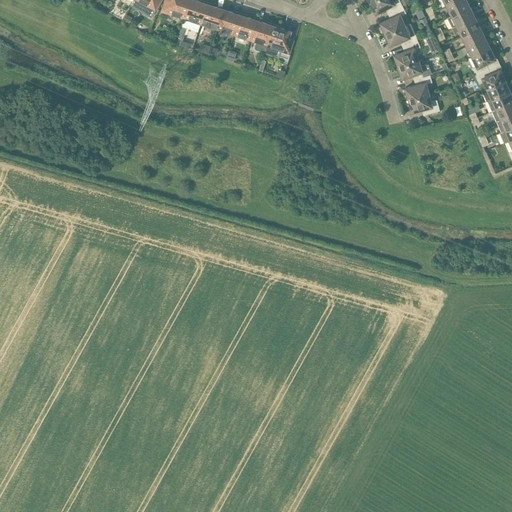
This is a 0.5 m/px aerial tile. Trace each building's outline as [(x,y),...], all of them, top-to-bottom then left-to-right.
[(133,0),(131,6),(144,13),(148,5),(155,9),(160,0),(133,0)] [(184,18),(189,0),(165,0),(162,11),(184,18)] [(191,0),(189,0),(184,18),(185,18),(182,27),(198,32),(200,23),(201,23),(208,2),(201,0),(201,2),(196,0),(196,1),(191,0)] [(397,0),(393,2),(392,0),(373,0),(370,2),(376,12),(388,6),(391,11),(402,6),(399,0),(397,0)] [(465,0),(456,0),(447,5),(452,15),(469,7),(465,0)] [(208,2),(201,23),(217,29),(223,10),(218,9),(218,7),(213,6),(214,4),(208,2)] [(402,6),(391,11),(394,17),(381,22),(386,33),(404,25),(400,15),(405,12),(402,6)] [(474,17),(469,7),(452,15),(447,18),(452,27),(457,25),(474,17)] [(217,29),(234,34),(241,13),(234,11),(234,12),(229,11),(229,12),(223,10),(217,29)] [(241,13),(234,34),(250,39),(256,21),(251,19),(251,18),(246,17),(247,15),(241,13)] [(457,25),(452,27),(454,32),(459,30),(462,35),(479,27),(474,17),(457,25)] [(425,18),(419,20),(421,26),(428,23),(425,18)] [(262,23),(256,21),(250,39),(256,41),(254,46),(254,47),(255,48),(255,49),(256,49),(256,50),(264,52),(274,24),(267,22),(267,23),(262,22),(262,23)] [(274,24),(264,52),(278,57),(281,49),(289,52),(293,39),(288,37),(289,32),(284,30),(284,29),(279,27),(280,26),(274,24)] [(403,39),(405,44),(417,40),(413,30),(407,31),(404,25),(386,33),(391,44),(403,39)] [(437,35),(443,32),(440,27),(435,29),(437,35)] [(484,37),(479,27),(462,35),(467,46),(484,37)] [(180,32),(176,44),(180,45),(181,41),(182,41),(185,33),(180,32)] [(445,38),(443,32),(437,35),(440,40),(445,38)] [(440,50),(433,34),(426,37),(433,53),(440,50)] [(484,37),(467,46),(473,56),(490,48),(484,37)] [(399,66),(418,59),(414,49),(420,47),(417,40),(405,44),(408,50),(395,55),(399,66)] [(446,56),(452,53),(449,48),(444,50),(446,56)] [(475,74),(491,67),(488,61),(495,58),(490,48),(473,56),(477,66),(473,68),(475,74)] [(452,53),(446,56),(449,61),(454,59),(452,53)] [(420,65),(418,59),(399,66),(403,77),(416,73),(417,78),(429,75),(431,74),(428,64),(420,65)] [(493,72),(491,67),(475,74),(479,83),(484,81),(487,88),(505,80),(500,69),(493,72)] [(431,81),(429,75),(417,78),(419,84),(406,88),(409,99),(428,94),(425,83),(431,81)] [(492,98),(509,91),(505,80),(487,88),(482,90),(486,100),(488,100),(492,98)] [(511,101),(511,97),(509,91),(492,98),(488,100),(492,111),(497,109),(496,109),(511,101)] [(430,100),(428,94),(409,99),(412,111),(425,107),(427,113),(439,110),(436,100),(430,100)] [(469,103),(466,97),(461,100),(463,105),(469,103)] [(511,114),(511,101),(496,109),(497,109),(492,111),(497,121),(511,114)] [(511,126),(511,114),(497,121),(501,131),(505,130),(511,126)] [(510,140),(511,139),(511,126),(505,130),(501,131),(501,132),(500,133),(504,142),(510,140)]
